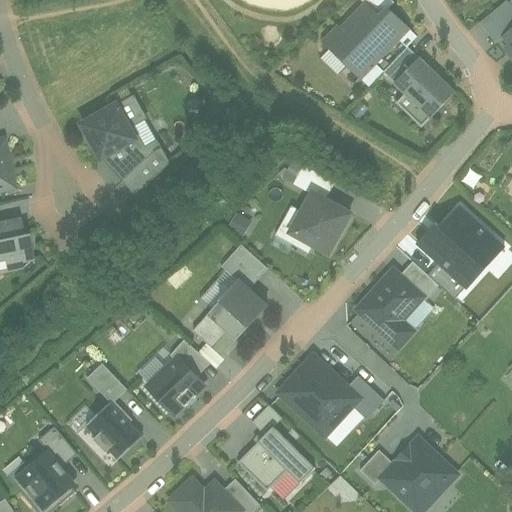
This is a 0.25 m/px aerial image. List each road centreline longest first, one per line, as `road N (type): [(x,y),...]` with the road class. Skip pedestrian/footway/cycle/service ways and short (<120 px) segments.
road 1 (residential): [(505,100),(228,405),(111,511)]
road 2 (residential): [(0,6),(18,74),(69,188)]
road 3 (residential): [(427,0),(505,100)]
